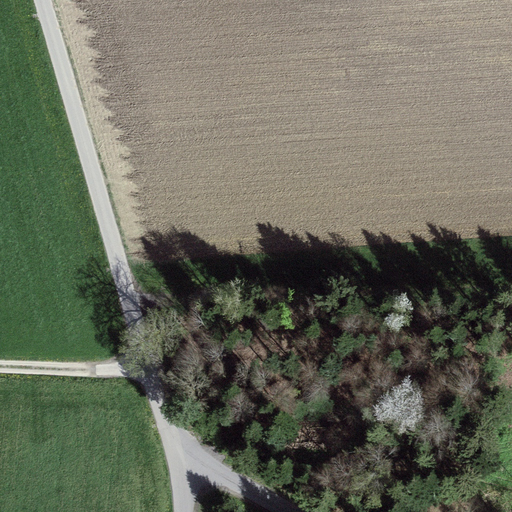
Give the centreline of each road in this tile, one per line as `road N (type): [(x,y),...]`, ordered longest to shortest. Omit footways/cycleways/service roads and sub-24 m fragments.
road 1 (unclassified): [(44,0),(178,450)]
road 2 (track): [(154,362),(0,358)]
road 3 (unclassified): [(178,450),(290,511)]
